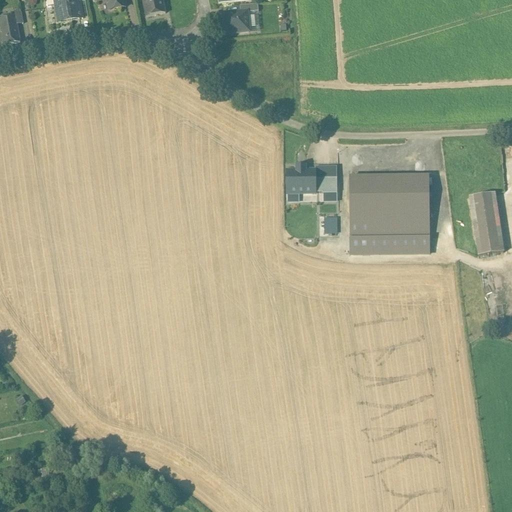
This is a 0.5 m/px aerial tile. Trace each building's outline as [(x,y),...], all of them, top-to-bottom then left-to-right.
[(76,0),(46,0),(48,8),(55,7),(59,24),(83,20),(80,4),(77,4),(76,0)] [(124,0),(106,0),(109,12),(126,8),(124,0)] [(163,0),(142,0),(147,19),(167,14),(163,0)] [(258,6),(240,7),(241,14),(247,13),(247,14),(258,13),(258,6)] [(21,12),(14,13),(14,16),(15,16),(17,26),(23,25),(21,12)] [(241,14),(223,16),(225,35),(249,33),(247,14),(247,13),(241,14)] [(14,16),(0,19),(0,29),(3,47),(20,43),(17,26),(15,16),(14,16)] [(315,181),(315,172),(305,172),(305,168),(297,168),(297,172),(287,173),(287,196),(315,195),(315,194),(323,194),(323,181),(315,181)] [(315,169),(315,172),(315,181),(323,181),(323,194),(323,204),(337,203),(336,169),(315,169)] [(351,182),(351,255),(429,255),(430,182),(351,182)] [(494,195),(470,199),(479,258),(503,254),(494,195)] [(337,236),(338,219),(324,218),(324,235),(337,236)]
